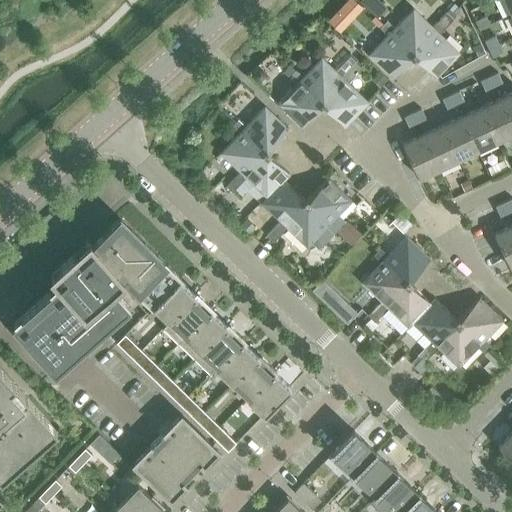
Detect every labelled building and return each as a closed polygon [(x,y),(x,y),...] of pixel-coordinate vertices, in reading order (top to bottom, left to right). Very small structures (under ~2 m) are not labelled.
[(356,0),(346,0),(328,20),(340,31),(363,6),(356,0)] [(377,0),(360,0),(360,1),(377,18),(386,8),(377,0)] [(390,31),(413,53),(436,29),(439,33),(446,25),(439,19),(433,26),(413,7),(394,27),(390,31)] [(453,18),(446,12),(439,19),(446,25),(453,18)] [(484,15),(474,20),(478,29),(488,24),(484,15)] [(413,53),(390,31),(394,27),(387,20),(380,27),(387,34),(368,54),(391,76),(413,53)] [(459,51),(439,33),(436,29),(413,53),(436,75),(440,73),(459,51)] [(483,39),(487,48),(497,43),(493,34),(483,39)] [(481,42),(473,46),(478,56),(486,53),(481,42)] [(491,57),(501,52),(497,43),(487,48),(491,57)] [(299,80),(322,103),(345,79),(348,82),(355,75),(347,68),(341,75),(321,56),(302,76),(299,80)] [(362,68),(355,60),(347,68),(355,75),(362,68)] [(322,103),(299,80),(302,76),(295,69),(288,76),(295,83),(277,102),(301,125),(322,103)] [(380,70),(373,77),(382,85),(388,78),(380,70)] [(496,71),(488,75),(493,85),(501,81),(496,71)] [(484,90),(493,85),(488,75),(479,80),(484,90)] [(345,125),(368,101),(348,82),(345,79),(322,103),(345,125)] [(458,89),(450,93),(455,104),(463,100),(458,89)] [(511,91),(499,98),(511,125),(511,91)] [(446,108),(455,104),(450,93),(441,98),(446,108)] [(496,141),(511,133),(511,125),(499,98),(480,107),(496,141)] [(265,151),(288,127),(264,105),(245,125),(238,118),(232,125),(239,131),(242,128),(265,151)] [(480,107),(461,115),(477,150),(496,141),(480,107)] [(420,108),(412,111),(417,122),(425,118),(420,108)] [(407,126),(417,122),(412,111),(403,116),(407,126)] [(458,159),(477,150),(461,115),(441,124),(458,159)] [(441,124),(422,133),(439,168),(458,159),(441,124)] [(239,184),(246,177),(243,175),(265,151),(242,128),(239,131),(220,152),(240,170),(233,178),(239,184)] [(402,143),(419,177),(439,168),(422,133),(402,143)] [(284,178),(289,173),(265,151),(243,175),(246,177),(265,195),(266,197),(284,178)] [(328,177),(327,177),(306,200),(329,222),(325,227),(332,233),(339,226),(344,220),(338,214),(351,199),(328,177)] [(226,185),(233,191),(239,184),(233,178),(226,185)] [(306,200),(284,178),(266,197),(265,195),(260,201),(280,219),(273,227),(279,234),(286,226),(283,223),(306,200)] [(467,179),(461,183),(464,191),(471,188),(467,179)] [(329,222),(306,200),(283,223),(307,246),(312,241),(317,246),(321,246),(332,233),(325,227),(329,222)] [(499,216),(509,211),(504,201),(494,205),(499,216)] [(127,303),(112,287),(124,277),(153,306),(181,278),(181,277),(119,217),(50,275),(57,283),(13,323),(53,368),(127,303)] [(245,218),(240,223),(249,231),(254,226),(245,218)] [(510,267),(511,265),(511,223),(494,231),(510,267)] [(266,234),(273,241),(279,234),(273,227),(266,234)] [(430,257),(406,234),(388,254),(381,248),(374,255),(380,261),(384,257),(408,280),(430,257)] [(382,300),(374,308),(381,314),(388,307),(385,304),(408,280),(384,257),(380,261),(362,281),(382,300)] [(153,306),(169,321),(163,327),(197,293),(196,292),(195,292),(181,278),(153,306)] [(388,307),(408,326),(412,322),(411,321),(431,301),(430,301),(408,280),(385,304),(388,307)] [(179,343),(212,309),(213,308),(197,293),(163,327),(179,343)] [(479,296),(457,319),(480,342),(477,345),(484,352),(491,345),(484,339),(503,319),(479,296)] [(431,340),(424,347),(431,353),(438,346),(434,343),(457,319),(434,297),(430,301),(431,301),(411,321),(412,322),(431,340)] [(348,304),(338,315),(347,324),(353,317),(357,313),(348,304)] [(368,314),(375,321),(381,314),(374,308),(368,314)] [(195,358),(228,324),(227,323),(226,323),(212,309),(179,343),(195,358)] [(138,322),(153,333),(161,322),(146,311),(138,322)] [(477,345),(480,342),(457,319),(434,343),(438,346),(458,366),(477,345)] [(244,339),(228,324),(195,358),(210,373),(216,367),(243,340),(244,339)] [(125,333),(116,342),(117,344),(132,358),(140,349),(125,333)] [(258,354),(243,340),(216,367),(232,383),(233,382),(260,355),(259,353),(258,354)] [(418,368),(424,361),(431,353),(424,347),(417,354),(421,357),(414,364),(418,368)] [(140,349),(132,358),(148,373),(156,365),(140,349)] [(247,397),(248,398),(274,371),(275,370),(260,355),(233,382),(248,396),(247,397)] [(56,429),(0,364),(0,477),(1,478),(10,467),(9,467),(16,460),(12,456),(33,437),(36,441),(45,436),(56,429)] [(164,389),(172,380),(156,365),(148,373),(164,389)] [(290,386),(274,371),(248,398),(264,413),(290,386)] [(172,380),(164,389),(180,404),(188,395),(172,380)] [(188,395),(180,404),(195,420),(204,411),(188,395)] [(220,426),(204,411),(195,420),(211,435),(220,426)] [(185,483),(182,481),(200,462),(203,465),(218,450),(180,413),(133,462),(170,498),(185,483)] [(220,426),(211,435),(227,451),(236,442),(220,426)] [(354,429),(333,451),(355,473),(376,451),(354,429)] [(511,430),(498,445),(511,457),(511,430)] [(85,447),(77,456),(83,462),(92,453),(85,447)] [(355,473),(376,494),(397,472),(376,451),(355,473)] [(69,464),(75,470),(83,462),(77,456),(69,464)] [(376,494),(369,501),(380,511),(400,511),(419,493),(397,472),(376,494)] [(56,478),(47,487),(53,493),(62,484),(56,478)] [(321,499),(303,482),(294,491),(312,508),(321,499)] [(135,511),(156,511),(162,506),(138,483),(122,499),(135,511)] [(39,495),(45,502),(53,493),(47,487),(39,495)] [(438,511),(419,493),(400,511),(438,511)] [(304,511),(288,496),(272,511),(271,511),(304,511)] [(135,511),(122,499),(109,511),(135,511)]
